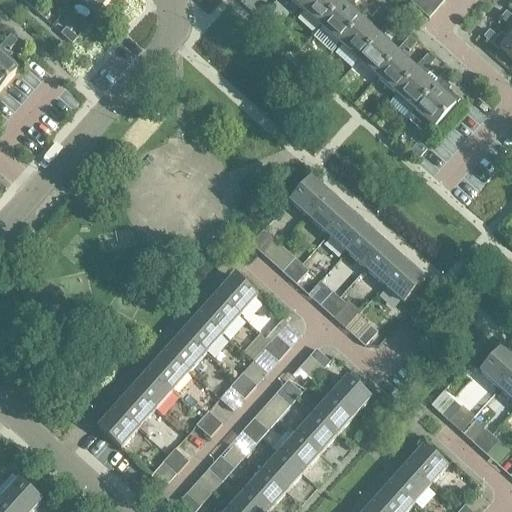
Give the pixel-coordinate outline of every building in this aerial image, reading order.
[(34,10),(40,4),(34,0),(24,0),(24,1),(34,10)] [(77,0),(97,17),(112,0),(77,0)] [(312,0),(288,0),(301,12),(312,0)] [(342,5),(336,0),(312,0),(301,12),(320,29),(342,5)] [(413,0),(411,3),(420,11),(429,0),(413,0)] [(444,0),(429,0),(420,11),(429,19),(445,1),(444,0)] [(34,10),(46,21),(51,15),(40,4),(34,10)] [(372,4),(367,10),(373,16),(379,10),(372,4)] [(361,22),(342,5),(320,29),(339,46),(361,22)] [(500,20),(506,25),(511,18),(506,13),(500,20)] [(391,21),(386,27),(392,33),(398,27),(391,21)] [(380,39),(361,22),(339,46),(358,63),(380,39)] [(72,45),(77,39),(66,29),(61,35),(72,45)] [(483,39),(489,44),(495,37),(489,32),(483,39)] [(10,36),(5,42),(12,49),(17,43),(10,36)] [(511,36),(499,50),(511,61),(511,36)] [(410,38),(404,44),(411,50),(416,44),(410,38)] [(398,55),(380,39),(358,63),(377,80),(398,55)] [(0,53),(0,92),(19,71),(0,53)] [(417,72),(398,55),(377,80),(396,97),(417,72)] [(428,55),(423,61),(430,67),(435,61),(428,55)] [(433,87),(417,72),(396,97),(414,114),(436,89),(433,87)] [(436,89),(414,114),(408,121),(427,138),(460,102),(448,91),(451,89),(447,85),(454,78),(447,72),(433,87),(436,89)] [(290,204),(309,221),(330,198),(310,181),(290,204)] [(330,198),(309,221),(328,238),(349,215),(330,198)] [(349,215),(328,238),(347,255),(368,232),(349,215)] [(270,239),(263,232),(251,246),(258,252),(270,239)] [(368,232),(347,255),(366,272),(386,249),(368,232)] [(386,249),(366,272),(385,288),(405,265),(386,249)] [(289,280),(301,267),(294,261),(282,274),(289,280)] [(425,283),(405,265),(385,288),(404,306),(425,283)] [(289,280),(296,286),(308,273),(301,267),(289,280)] [(234,278),(224,289),(216,297),(240,318),(257,299),(234,278)] [(326,314),(339,300),(332,294),(320,308),(326,314)] [(216,297),(200,316),(223,337),(240,318),(216,297)] [(326,314),(333,320),(345,306),(339,300),(326,314)] [(200,316),(183,335),(206,356),(223,337),(200,316)] [(364,348),(365,348),(377,334),(370,328),(358,342),(364,348)] [(183,335),(166,354),(189,375),(206,356),(183,335)] [(270,345),(284,357),(290,350),(276,338),(270,345)] [(264,352),(278,364),(284,357),(270,345),(264,352)] [(250,347),(243,355),(251,362),(259,354),(250,347)] [(323,371),(329,364),(316,351),(309,358),(323,371)] [(480,374),(499,391),(511,376),(511,361),(500,351),(480,374)] [(166,354),(149,372),(172,393),(189,375),(166,354)] [(149,372),(132,391),(155,412),(172,393),(149,372)] [(352,375),(347,379),(330,399),(353,420),(370,401),(363,394),(367,388),(352,375)] [(236,383),(250,395),(256,388),(242,376),(236,383)] [(511,376),(499,391),(511,402),(511,376)] [(230,389),(244,402),(250,395),(236,383),(230,389)] [(281,390),(295,402),(301,395),(288,383),(281,390)] [(281,390),(264,408),(278,421),(295,402),(281,390)] [(132,391),(115,410),(139,431),(155,412),(132,391)] [(353,420),(330,399),(313,418),(336,439),(353,420)] [(441,417),(448,423),(460,409),(453,403),(441,417)] [(139,431),(115,410),(98,429),(121,450),(139,431)] [(202,421),(216,433),(222,426),(208,414),(202,421)] [(336,439),(313,418),(303,429),(297,424),(291,431),(296,436),(319,458),(336,439)] [(196,428),(210,440),(216,433),(202,421),(196,428)] [(248,427),(261,440),(267,433),(254,421),(248,427)] [(248,427),(242,434),(255,446),(261,440),(248,427)] [(479,451),(491,437),(485,431),(472,445),(479,451)] [(319,458),(296,436),(286,448),(280,443),(273,451),(279,456),(279,455),(302,476),(319,458)] [(479,451),(486,457),(498,443),(491,437),(479,451)] [(424,449),(407,468),(430,488),(447,469),(424,449)] [(169,458),(183,471),(189,464),(175,452),(169,458)] [(279,455),(279,456),(264,472),(259,467),(256,470),(262,475),(262,474),(286,495),(302,476),(279,455)] [(163,465),(177,477),(183,471),(169,458),(163,465)] [(214,465),(227,477),(234,471),(220,458),(214,465)] [(214,465),(208,472),(221,484),(227,477),(214,465)] [(407,468),(390,487),(413,507),(430,488),(407,468)] [(262,474),(262,475),(245,493),(266,511),(270,511),(286,495),(262,474)] [(18,483),(1,502),(12,511),(33,511),(41,503),(18,483)] [(390,487),(373,506),(380,511),(408,511),(413,507),(390,487)] [(266,511),(245,493),(228,511),(266,511)] [(180,503),(189,511),(196,511),(200,509),(186,496),(180,503)] [(12,511),(1,502),(0,502),(0,511),(12,511)]
